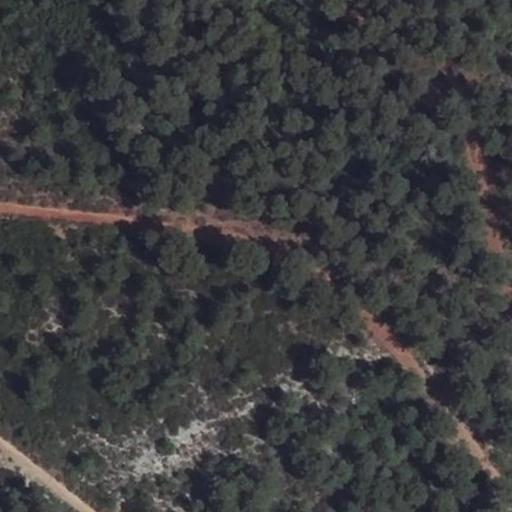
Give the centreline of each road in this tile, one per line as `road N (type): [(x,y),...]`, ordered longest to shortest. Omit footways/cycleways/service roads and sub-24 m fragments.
road 1 (track): [(0,207),(266,241),(372,323),(446,406),(511,507)]
road 2 (track): [(511,322),(495,207),(464,150),(454,110),(415,61),(299,0)]
